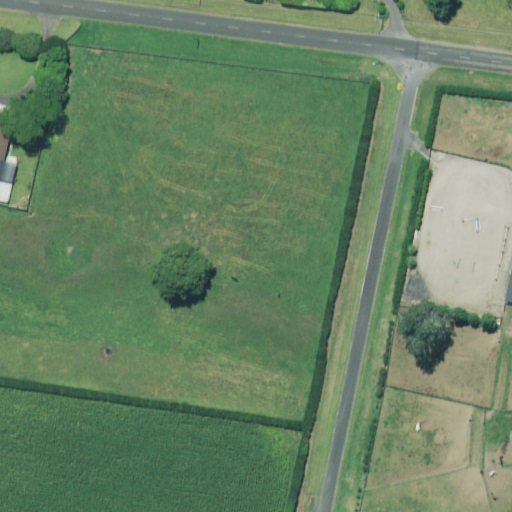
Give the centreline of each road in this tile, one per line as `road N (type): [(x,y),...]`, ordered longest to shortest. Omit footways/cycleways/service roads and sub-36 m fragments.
road 1 (unclassified): [(417,51),(321,511)]
road 2 (unclassified): [(24,0),(417,51)]
